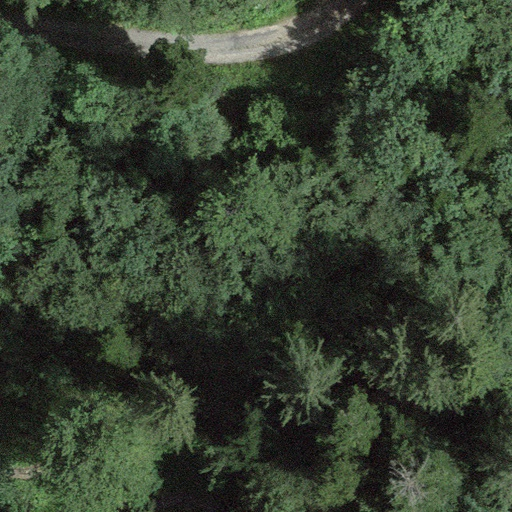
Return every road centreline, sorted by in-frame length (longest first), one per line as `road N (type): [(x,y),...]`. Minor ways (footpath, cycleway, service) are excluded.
road 1 (track): [(511,471),(443,488),(355,494),(58,398),(0,387)]
road 2 (track): [(0,27),(254,51),(325,31),(357,0)]
